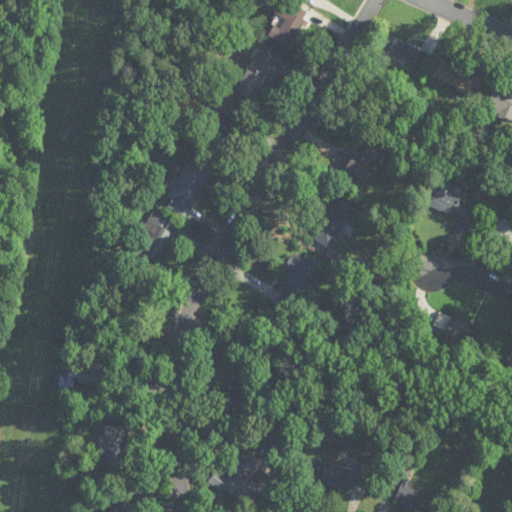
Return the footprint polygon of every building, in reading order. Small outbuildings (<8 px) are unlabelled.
[(310,13),(288,0),(282,0),(275,12),(286,19),(280,28),(275,25),(269,36),(289,48),(310,13)] [(379,54),(389,59),(392,52),(417,64),(423,52),(389,34),(379,54)] [(277,59),(260,49),(236,92),(253,102),(277,59)] [(479,76),(442,59),(433,78),(470,96),(479,76)] [(486,106),(511,118),(511,92),(497,85),(486,106)] [(238,125),(230,120),(232,116),(216,107),(202,132),(210,137),(205,146),(221,155),(238,125)] [(346,168),(363,181),(386,152),(368,139),(346,168)] [(186,217),(211,172),(190,160),(165,205),(186,217)] [(458,183),(438,175),(426,205),(472,224),(479,206),(453,195),(458,183)] [(355,207),(338,196),(313,238),(331,248),(355,207)] [(153,234),(141,253),(157,263),(175,235),(166,229),(171,222),(154,211),(143,228),(153,234)] [(489,234),(511,243),(511,221),(496,215),(489,234)] [(319,262),(306,255),(303,260),(293,254),(283,271),(295,278),(291,285),(308,296),(318,279),(311,275),(319,262)] [(466,338),(467,323),(444,321),(442,337),(466,338)] [(102,387),(102,362),(80,361),(79,386),(102,387)] [(229,400),(223,400),(223,418),(250,418),(250,377),(229,377),(229,400)] [(73,378),(60,378),(60,393),(73,393),(73,378)] [(129,470),(127,426),(105,427),(107,471),(129,470)] [(212,491),(236,491),(237,502),(258,501),(258,482),(248,482),(247,461),(232,461),(233,476),(211,477),(212,491)] [(409,488),(412,481),(398,476),(393,487),(399,490),(393,504),(412,511),(424,511),(431,496),(409,488)] [(130,511),(133,500),(113,496),(108,511),(130,511)]
